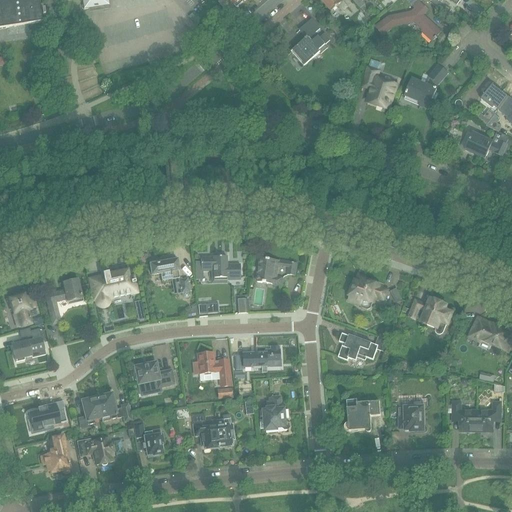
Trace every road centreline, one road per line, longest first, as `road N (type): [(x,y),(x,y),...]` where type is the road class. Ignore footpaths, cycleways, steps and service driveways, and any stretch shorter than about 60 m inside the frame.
road 1 (secondary): [(329,229),(262,217),(179,220),(0,265)]
road 2 (unclassified): [(496,197),(255,122),(217,51)]
road 3 (residential): [(0,395),(44,383),(112,341),(150,331),(310,321)]
road 4 (unclassified): [(320,469),(29,511)]
road 5 (residential): [(0,146),(132,110),(217,51)]
road 6 (secondary): [(511,296),(329,229)]
road 7 (residential): [(511,461),(320,469)]
road 8 (residential): [(320,469),(310,321)]
